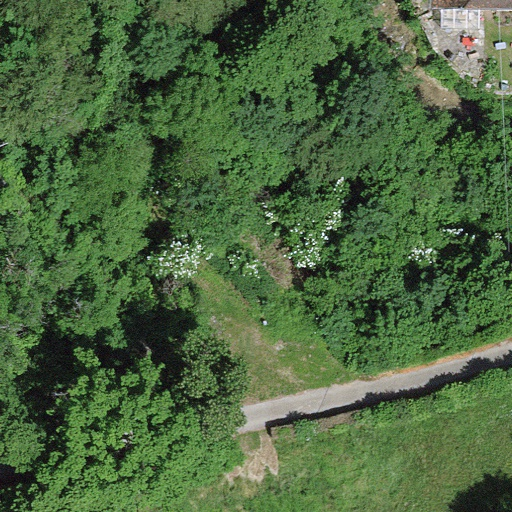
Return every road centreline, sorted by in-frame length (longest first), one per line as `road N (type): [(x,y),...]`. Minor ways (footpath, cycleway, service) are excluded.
road 1 (track): [(511,358),(313,406),(0,464)]
road 2 (track): [(196,427),(221,366),(222,313),(146,228)]
